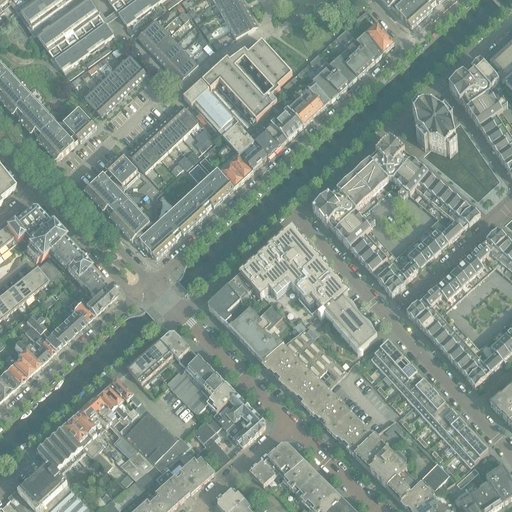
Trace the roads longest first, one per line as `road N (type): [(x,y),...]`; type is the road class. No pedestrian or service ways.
road 1 (residential): [(412,47),(150,283)]
road 2 (residential): [(297,218),(511,22)]
road 3 (residential): [(0,485),(183,316)]
road 4 (residential): [(135,298),(0,420)]
road 5 (residential): [(389,320),(511,205)]
road 6 (residential): [(291,425),(183,316)]
road 7 (residential): [(183,316),(297,218)]
road 8 (residential): [(36,192),(135,298)]
road 9 (residential): [(389,320),(297,218)]
road 10 (unknown): [(473,243),(384,141)]
road 11 (residential): [(150,283),(65,189)]
road 12 (residential): [(65,189),(156,101)]
road 13 (residential): [(291,425),(197,509)]
road 14 (residential): [(472,410),(389,320)]
road 15 (residential): [(377,511),(291,425)]
